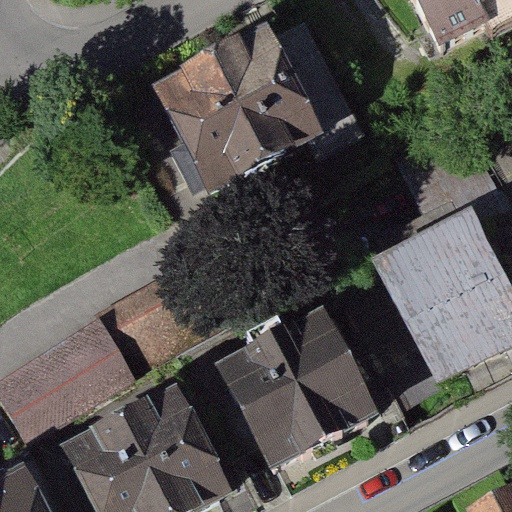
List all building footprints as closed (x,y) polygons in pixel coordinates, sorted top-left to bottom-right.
[(511,0),(414,0),(444,55),(511,18),(511,0)] [(142,107),(208,226),(363,142),(297,23),(142,107)] [(346,306),(410,423),(511,367),(511,228),(507,219),(346,306)] [(104,318),(0,380),(0,403),(29,452),(143,383),(263,316),(225,249),(104,318)] [(316,322),(221,373),(278,475),(372,424),(316,322)] [(180,393),(67,456),(97,511),(205,511),(233,497),(180,393)] [(0,482),(0,511),(47,511),(26,470),(5,480),(0,482)]
